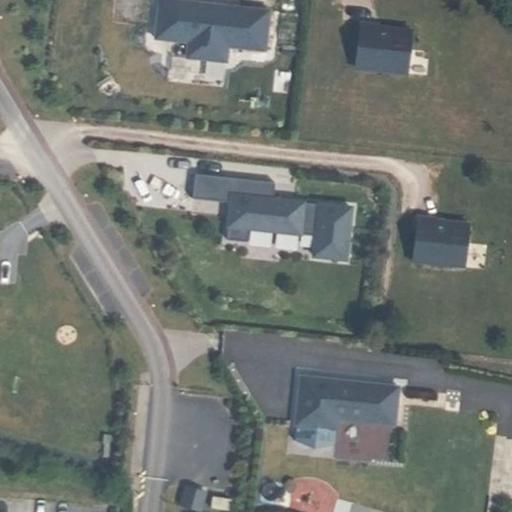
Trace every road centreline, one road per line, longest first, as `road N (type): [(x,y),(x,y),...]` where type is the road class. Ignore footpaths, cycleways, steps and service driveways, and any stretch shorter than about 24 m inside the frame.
road 1 (residential): [(0,96),(159,338),(149,511)]
road 2 (unknown): [(0,144),(394,166),(445,195)]
